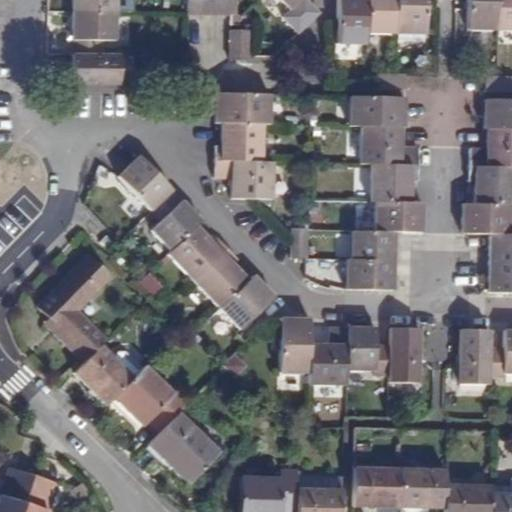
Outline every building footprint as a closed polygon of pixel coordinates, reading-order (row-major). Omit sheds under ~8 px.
[(71,0),(72,10),(117,10),(116,0),(71,0)] [(185,14),(201,14),(201,0),(185,0),(185,11),(185,14)] [(214,13),(214,0),(201,0),(201,14),(214,13)] [(214,0),(214,13),(231,13),(230,0),(214,0)] [(366,27),(366,0),(336,0),(337,14),(335,37),(366,37),(366,27)] [(395,27),(395,0),(366,0),(366,27),(395,27)] [(395,0),(395,27),(424,26),(424,6),(424,0),(395,0)] [(496,28),(496,0),(467,0),(467,8),(466,27),(496,28)] [(511,0),(496,0),(496,28),(511,28),(511,0)] [(117,10),(72,10),(71,52),(104,53),(104,37),(116,37),(117,10)] [(228,61),(247,61),(247,31),(229,31),(229,39),(228,61)] [(119,53),(104,53),(71,52),(71,83),(119,84),(119,53)] [(405,73),(394,73),(374,73),(374,88),(404,88),(405,73)] [(484,75),(484,90),(511,90),(511,75),(496,75),(484,75)] [(222,122),(257,123),(264,123),(264,93),(214,93),(214,122),(222,122)] [(362,125),(400,126),(404,126),(404,96),(351,95),(350,124),(362,125)] [(483,128),(486,128),(511,128),(511,98),(484,98),(483,128)] [(257,123),(222,122),(221,144),(214,144),(214,160),(256,160),(257,123)] [(360,163),(370,163),(418,164),(419,146),(401,146),(400,126),(362,125),(360,163)] [(511,128),(486,128),(486,147),(468,147),(468,165),(511,166),(511,128)] [(149,207),(171,187),(138,153),(118,173),(149,207)] [(256,160),(214,160),(213,178),(231,177),(230,197),(249,198),(268,198),(270,161),(256,160)] [(418,164),(370,163),(369,200),(375,200),(410,201),(410,179),(418,180),(418,164)] [(511,166),(468,165),(467,181),(475,182),(474,202),(507,203),(511,203),(511,166)] [(200,219),(171,187),(149,207),(159,218),(151,226),(170,247),(195,224),(200,219)] [(374,230),(394,230),(420,231),(422,201),(410,201),(375,200),(374,230)] [(489,232),(507,233),(507,203),(474,202),(462,202),(461,232),(489,232)] [(192,278),(226,246),(216,235),(211,240),(195,224),(170,247),(167,250),(192,278)] [(290,258),(304,258),(305,228),(305,226),(290,227),(289,247),(290,258)] [(351,230),(351,258),(394,259),(394,230),(374,230),(351,230)] [(511,232),(507,233),(489,232),(489,261),(511,261),(511,232)] [(226,246),(192,278),(218,306),(247,278),(233,263),(237,258),(226,246)] [(83,363),(100,346),(107,339),(78,311),(111,278),(87,255),(37,307),(59,329),(54,335),(83,363)] [(393,290),(394,259),(351,258),(345,258),(345,288),(393,290)] [(511,261),(489,261),(488,292),(511,292),(511,261)] [(150,273),(142,284),(158,295),(166,284),(150,273)] [(252,273),(247,278),(218,306),(247,338),(261,324),(252,314),(272,295),(252,273)] [(277,371),(307,371),(307,346),(308,325),(308,316),(279,315),(278,318),(277,324),(277,371)] [(328,346),(307,346),(307,371),(306,386),(344,388),(344,373),(345,325),(329,325),(328,346)] [(373,326),(345,325),(344,373),(375,373),(375,379),(387,380),(387,345),(374,345),(373,326)] [(388,326),(387,345),(387,380),(387,388),(417,389),(418,361),(418,350),(418,327),(388,326)] [(486,380),(487,346),(487,329),(459,328),(458,388),(486,389),(486,380)] [(502,346),(487,346),(486,380),(499,380),(499,375),(511,375),(511,329),(503,329),(502,346)] [(113,398),(133,378),(100,346),(83,363),(73,373),(106,405),(113,398)] [(159,434),(179,413),(192,401),(178,388),(173,393),(145,366),(133,378),(113,398),(143,427),(147,423),(159,434)] [(179,413),(159,434),(147,446),(188,485),(219,452),(179,413)] [(0,511),(21,511),(33,476),(9,468),(0,495),(0,511)] [(398,506),(399,468),(352,468),(352,505),(398,506)] [(445,469),(399,468),(398,506),(444,508),(445,484),(445,469)] [(296,511),(297,490),(297,470),(279,470),(280,478),(240,477),(238,511),(296,511)] [(21,511),(47,511),(56,484),(33,476),(21,511)] [(444,511),(490,511),(490,493),(491,485),(445,484),(444,508),(444,511)] [(341,511),(342,490),(297,490),(296,511),(341,511)] [(511,511),(511,493),(490,493),(490,511),(511,511)]
